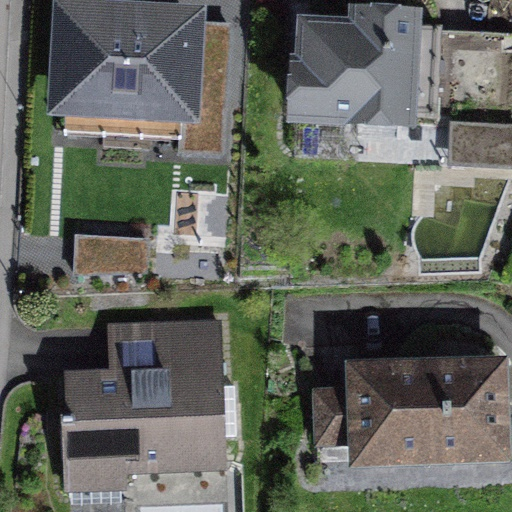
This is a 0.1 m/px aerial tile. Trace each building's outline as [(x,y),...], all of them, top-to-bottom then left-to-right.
[(221,155),(227,24),(69,17),(65,107),(179,112),(177,153),(221,155)] [(485,25),(304,18),(300,114),(482,121),(485,25)] [(511,137),(456,134),(453,170),(511,173),(511,137)] [(146,242),(76,238),(73,278),(143,276),(146,242)] [(148,377),(60,378),(61,470),(212,469),(210,329),(148,329),(148,377)] [(323,462),(492,461),(491,367),(349,368),(349,414),(323,414),(323,462)]
